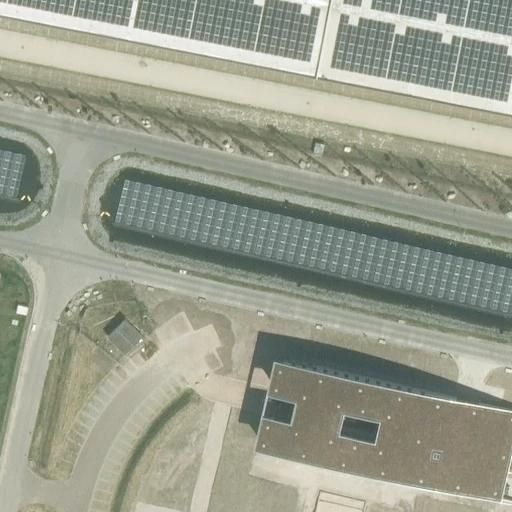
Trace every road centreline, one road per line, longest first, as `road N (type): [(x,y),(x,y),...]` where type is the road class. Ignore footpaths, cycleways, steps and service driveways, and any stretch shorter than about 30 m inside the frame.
road 1 (unclassified): [(63,252),(511,356)]
road 2 (unclassified): [(511,229),(86,133)]
road 3 (unclassified): [(63,252),(5,511)]
road 4 (unclassified): [(86,133),(63,252)]
